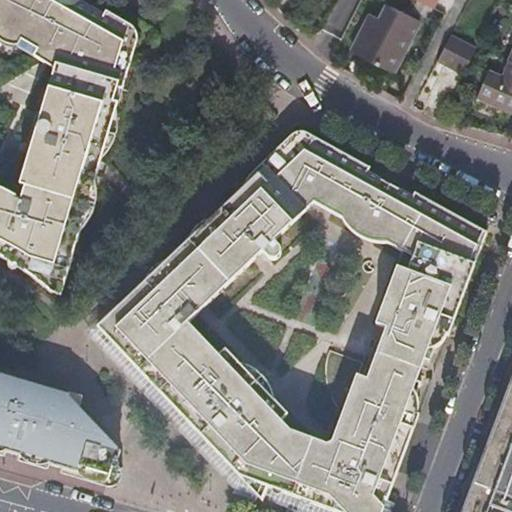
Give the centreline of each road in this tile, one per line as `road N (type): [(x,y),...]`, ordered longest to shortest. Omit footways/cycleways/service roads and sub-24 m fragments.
road 1 (residential): [(428,511),(511,275)]
road 2 (residential): [(461,0),(397,123)]
road 3 (residential): [(397,123),(511,180)]
